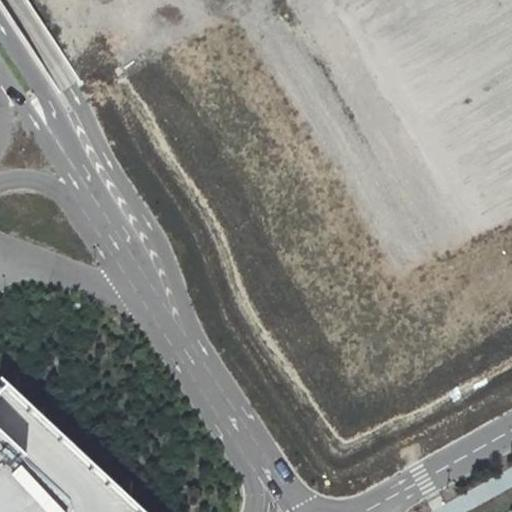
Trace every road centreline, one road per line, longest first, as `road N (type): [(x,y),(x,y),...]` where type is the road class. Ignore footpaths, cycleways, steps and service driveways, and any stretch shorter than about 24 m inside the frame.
road 1 (unclassified): [(0,69),(252,453)]
road 2 (unclassified): [(368,511),(511,429)]
